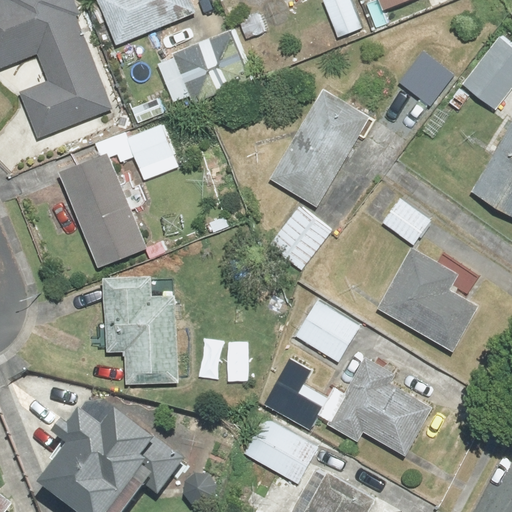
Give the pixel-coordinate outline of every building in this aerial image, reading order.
[(110,109),(73,18),(83,14),(77,0),(0,0),(0,71),(38,56),(48,81),(19,93),(37,138),(110,109)] [(98,0),(115,45),(194,14),(188,0),(98,0)] [(348,0),(319,0),(333,36),(358,27),(348,0)] [(382,0),(387,12),(415,0),(382,0)] [(241,41),(269,31),(262,11),(234,20),(241,41)] [(250,81),(229,29),(169,53),(190,105),(250,81)] [(493,109),(511,85),(511,48),(500,39),(463,85),(493,109)] [(368,116),(323,90),(269,180),(315,206),(368,116)] [(511,122),(472,194),(511,216),(511,122)] [(157,123),(123,139),(144,184),(178,168),(157,123)] [(105,153),(56,173),(97,271),(146,250),(105,153)] [(386,190),(369,214),(413,246),(430,222),(386,190)] [(330,230),(296,205),(268,244),(301,268),(330,230)] [(457,274),(410,248),(376,309),(453,352),(478,307),(448,290),(457,274)] [(175,386),(174,297),(148,297),(148,276),(104,277),(105,350),(124,350),(125,386),(175,386)] [(312,298),(292,334),(341,361),(361,325),(312,298)] [(313,371),(290,358),(264,405),(308,430),(327,398),(305,385),(313,371)] [(433,407),(390,384),(395,375),(364,358),(327,425),(358,442),(362,433),(405,457),(433,407)] [(66,511),(127,511),(150,482),(163,491),(182,465),(110,412),(97,430),(79,417),(57,448),(64,453),(37,490),(66,511)] [(265,418),(243,453),(296,486),(318,451),(265,418)] [(368,511),(375,501),(327,473),(304,511),(368,511)] [(182,487),(181,490),(181,493),(181,496),(182,499),(183,502),(185,505),(187,507),(189,509),(192,511),(195,511),(198,511),(201,511),(205,511),(207,510),(210,508),(212,506),(214,503),(216,500),(217,497),(217,494),(217,491),(216,488),(215,485),(213,482),(211,480),(209,478),(206,477),(203,476),(200,475),(196,476),(193,476),(190,478),(188,479),(185,481),(183,484),(182,487)] [(0,498),(0,511),(6,511),(11,507),(0,498)]
